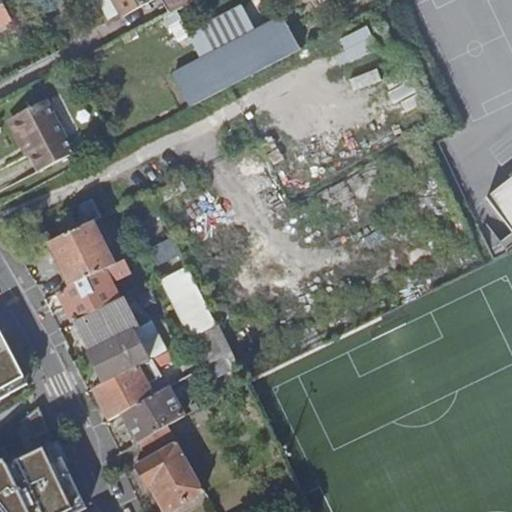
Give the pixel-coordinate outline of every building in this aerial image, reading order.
[(15,0),(12,0),(0,7),(0,26),(23,14),(15,0)] [(111,0),(122,18),(153,0),(111,0)] [(201,60),(253,33),(242,10),(189,38),(201,60)] [(300,50),(281,19),(253,33),(201,60),(173,75),(191,108),(300,50)] [(75,154),(47,101),(11,119),(38,173),(75,154)] [(511,183),(489,202),(511,231),(511,183)] [(150,196),(141,200),(149,217),(159,212),(150,196)] [(72,234),(93,223),(96,222),(88,205),(63,217),(72,234)] [(70,288),(115,267),(93,223),(72,234),(49,245),(70,288)] [(11,229),(0,234),(0,235),(15,262),(27,255),(11,229)] [(151,249),(173,239),(168,229),(133,246),(138,255),(151,249)] [(182,254),(173,239),(151,249),(158,265),(182,254)] [(74,324),(119,301),(121,300),(108,276),(120,270),(118,265),(115,267),(70,288),(58,294),(74,324)] [(220,326),(188,268),(165,279),(195,339),(214,329),(220,326)] [(105,385),(139,368),(150,362),(142,347),(161,337),(154,322),(134,332),(119,301),(74,324),(105,385)] [(0,332),(0,400),(27,386),(16,360),(0,332)] [(150,362),(139,368),(143,377),(173,361),(169,352),(150,362)] [(184,380),(204,369),(195,353),(175,365),(184,380)] [(110,423),(122,415),(154,397),(143,377),(139,368),(105,385),(94,391),(110,423)] [(169,389),(154,397),(122,415),(139,445),(141,443),(169,427),(185,418),(169,389)] [(176,439),(169,427),(141,443),(148,456),(176,439)] [(168,511),(206,491),(179,444),(148,463),(145,459),(138,463),(140,468),(139,469),(149,487),(153,485),(156,491),(157,493),(156,496),(164,510),(167,509),(168,511)] [(6,468),(0,473),(0,511),(84,511),(87,510),(59,452),(58,451),(55,446),(16,468),(10,473),(6,468)]
